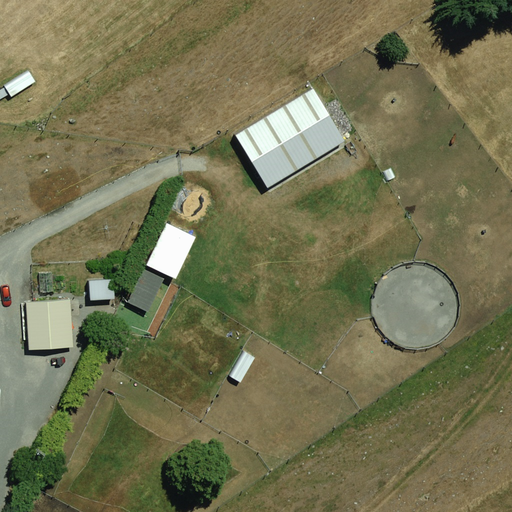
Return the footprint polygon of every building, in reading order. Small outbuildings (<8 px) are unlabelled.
[(323,82),(233,135),(267,191),(358,139),(323,82)] [(176,216),(131,301),(157,312),(202,229),(176,216)] [(113,248),(82,250),(83,266),(114,264),(113,248)] [(113,280),(89,282),(91,304),(114,303),(113,280)] [(80,300),(29,301),(33,351),(79,348),(80,300)]
